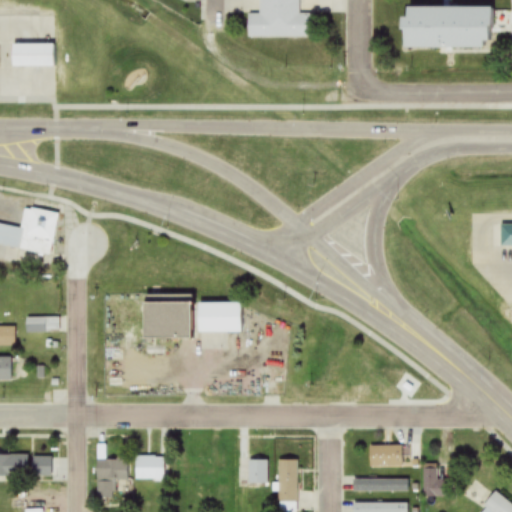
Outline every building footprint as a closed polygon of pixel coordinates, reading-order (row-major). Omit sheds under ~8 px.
[(311,38),(311,14),(300,14),(300,0),(258,0),(259,14),(248,14),(248,38),(311,38)] [(404,7),(403,48),(491,49),(492,8),(404,7)] [(13,38),(54,38),(54,60),(14,60),(13,38)] [(0,246),(52,255),(59,214),(25,208),(22,228),(0,224),(0,246)] [(511,224),(501,224),(501,248),(511,248),(511,224)] [(144,296),(144,339),(191,339),(191,296),(144,296)] [(198,333),(241,333),(241,303),(198,303),(198,333)] [(60,333),(60,318),(27,318),(27,333),(60,333)] [(16,328),(0,327),(0,347),(16,347),(16,328)] [(327,389),(336,397),(370,363),(361,355),(327,389)] [(12,358),(0,358),(0,381),(12,382),(12,358)] [(403,467),(403,447),(370,447),(370,467),(403,467)] [(29,455),(0,455),(0,478),(29,478),(29,455)] [(136,479),(165,479),(165,456),(136,456),(136,479)] [(128,481),(128,457),(98,458),(98,498),(115,498),(115,481),(128,481)] [(59,458),(33,458),(33,478),(59,478),(59,458)] [(173,479),(208,479),(208,460),(173,460),(173,479)] [(249,460),(249,484),(268,484),(268,460),(249,460)] [(298,503),(298,461),(279,461),(279,503),(298,503)] [(424,498),(452,498),(452,480),(437,480),(437,466),(424,466),(424,498)] [(409,480),(353,480),(353,491),(409,491),(409,480)] [(511,511),(511,504),(496,492),(480,511),(511,511)] [(354,511),(408,511),(408,503),(354,503),(354,511)]
